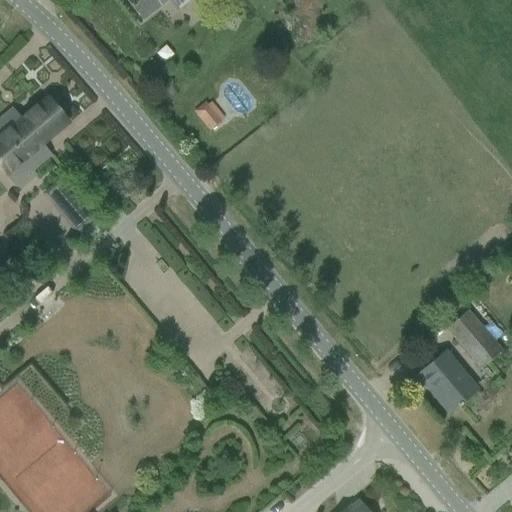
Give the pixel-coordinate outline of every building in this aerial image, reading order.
[(125,0),(141,21),(167,0),(125,0)] [(11,110),(0,119),(0,170),(14,187),(50,156),(41,145),(68,123),(46,99),(21,121),(11,110)] [(208,131),(220,122),(206,105),(195,115),(208,131)] [(83,181),(64,192),(93,246),(113,235),(83,181)] [(36,237),(23,223),(8,235),(21,251),(36,237)] [(467,312),(461,317),(446,330),(479,370),(494,357),(500,352),(467,312)] [(460,404),(476,391),(444,353),(416,376),(427,389),(430,386),(451,411),(456,406),(458,408),(461,405),(460,404)] [(364,511),(357,503),(349,509),(348,508),(343,511),(364,511)]
